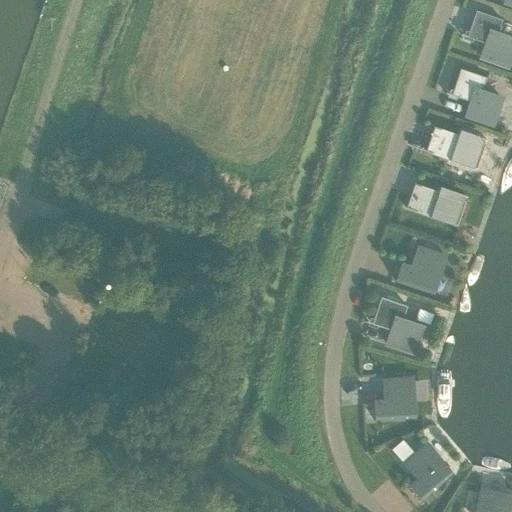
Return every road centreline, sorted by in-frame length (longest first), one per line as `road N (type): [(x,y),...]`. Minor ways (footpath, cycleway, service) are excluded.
road 1 (residential): [(375,511),(345,468),(334,431),(335,341),(446,0)]
road 2 (unclassified): [(0,434),(40,385),(64,313),(0,291)]
road 3 (track): [(25,167),(78,0)]
